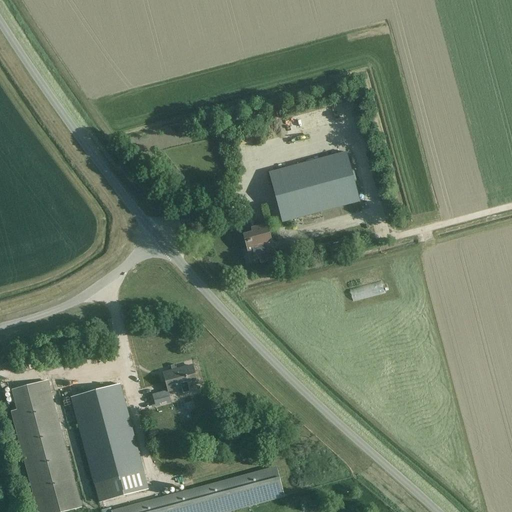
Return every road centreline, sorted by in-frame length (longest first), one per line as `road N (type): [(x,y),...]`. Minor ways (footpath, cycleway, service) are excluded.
road 1 (unclassified): [(438,511),(251,339),(159,239)]
road 2 (unclassified): [(159,239),(0,21)]
road 3 (unclassified): [(159,239),(79,299),(0,327)]
